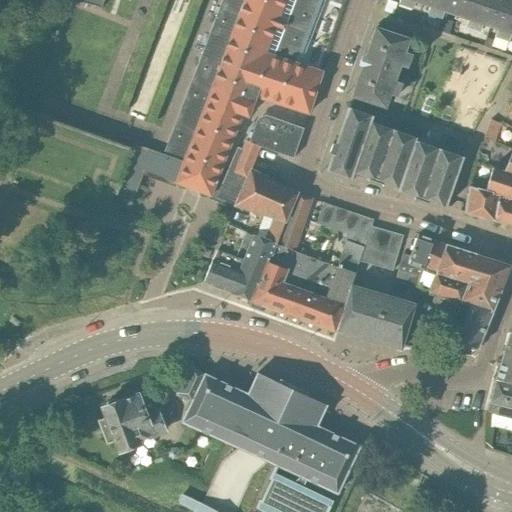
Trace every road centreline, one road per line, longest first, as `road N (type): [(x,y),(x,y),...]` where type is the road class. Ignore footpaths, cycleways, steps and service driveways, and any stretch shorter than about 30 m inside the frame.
road 1 (residential): [(365,0),(302,179),(511,240)]
road 2 (primary): [(0,391),(104,344),(214,333),(262,343),(368,398)]
road 3 (residential): [(511,294),(478,378),(411,374),(379,381),(368,398)]
road 4 (primary): [(368,398),(467,479),(511,499)]
road 5 (primary): [(511,478),(368,398)]
